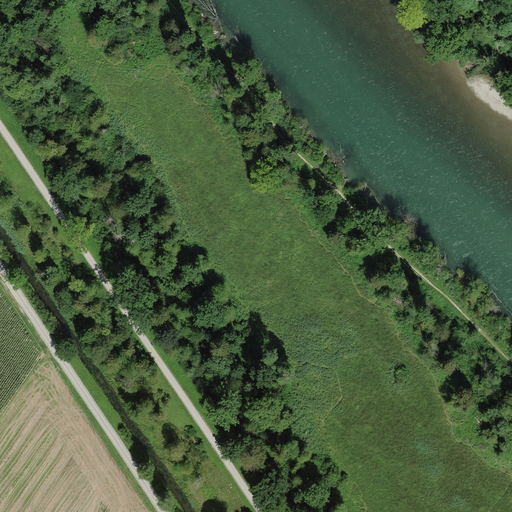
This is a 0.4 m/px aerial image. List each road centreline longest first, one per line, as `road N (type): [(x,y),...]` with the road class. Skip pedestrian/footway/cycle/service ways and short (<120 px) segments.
road 1 (track): [(0,119),(269,511)]
road 2 (track): [(161,511),(0,267)]
